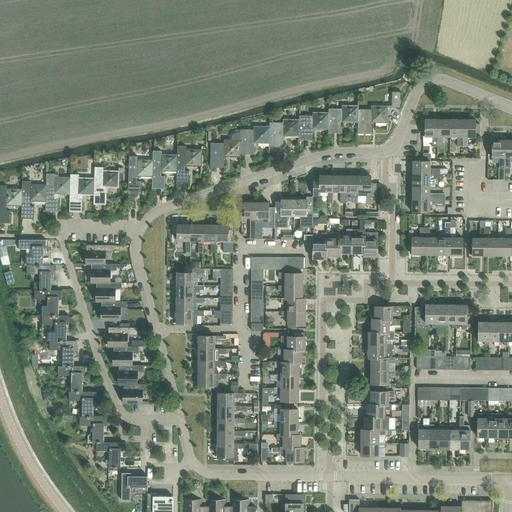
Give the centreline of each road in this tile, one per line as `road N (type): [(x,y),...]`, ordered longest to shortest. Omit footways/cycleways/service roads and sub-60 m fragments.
road 1 (residential): [(140,229),(161,208),(317,156),(389,150),(416,92),(431,80),(511,107)]
road 2 (residential): [(510,479),(261,475)]
road 3 (residential): [(179,420),(123,414),(60,236)]
road 4 (residential): [(179,420),(136,255),(140,229)]
road 5 (tertiary): [(65,511),(31,466),(0,392)]
